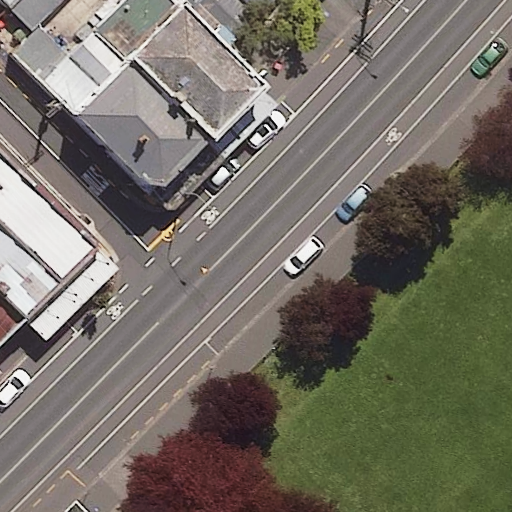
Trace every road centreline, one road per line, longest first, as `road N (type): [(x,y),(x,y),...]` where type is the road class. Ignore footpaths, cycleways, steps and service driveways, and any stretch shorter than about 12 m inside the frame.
road 1 (secondary): [(191,286),(464,0)]
road 2 (secondary): [(0,481),(191,286)]
road 3 (residential): [(191,286),(0,97)]
